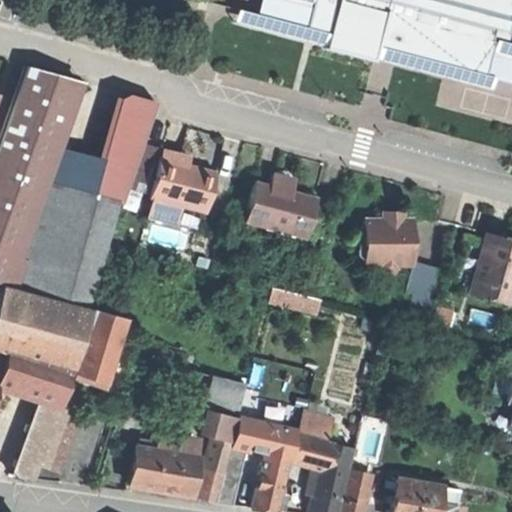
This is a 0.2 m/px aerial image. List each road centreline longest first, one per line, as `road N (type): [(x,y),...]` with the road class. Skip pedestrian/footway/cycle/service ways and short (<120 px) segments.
road 1 (residential): [(511,194),(208,110),(160,78),(0,36)]
road 2 (tertiary): [(0,491),(132,511)]
